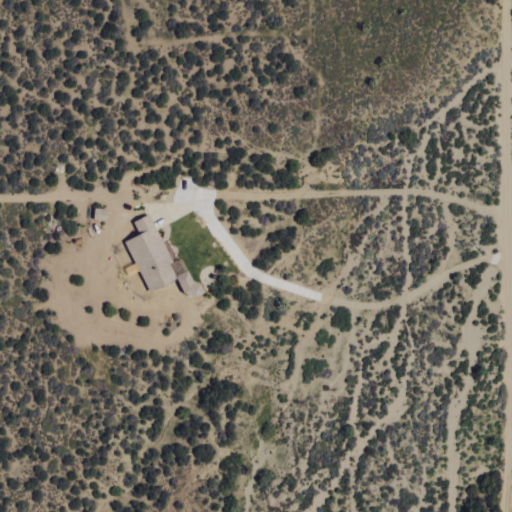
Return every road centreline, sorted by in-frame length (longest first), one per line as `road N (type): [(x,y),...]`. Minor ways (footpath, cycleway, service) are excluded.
road 1 (track): [(201,195),(223,243),(252,271),(339,302),(396,300),(461,264),(505,258)]
road 2 (residential): [(154,195),(375,192),(505,208)]
road 3 (residential): [(505,511),(505,208)]
road 4 (residential): [(505,208),(507,0)]
road 5 (residential): [(0,199),(154,195)]
